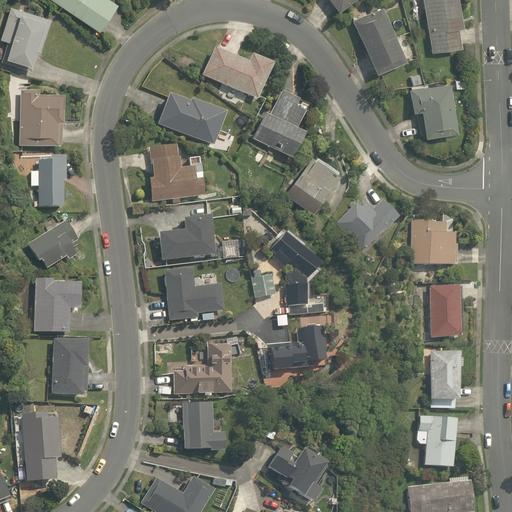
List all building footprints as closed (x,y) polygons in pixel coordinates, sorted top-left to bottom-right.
[(51,0),(98,32),(116,5),(109,0),(51,0)] [(327,0),(337,13),(354,0),(327,0)] [(422,0),(431,54),(459,49),(455,29),(460,28),(455,0),(422,0)] [(1,63),(31,72),(37,53),(39,53),(49,20),(10,8),(0,41),(7,43),(1,63)] [(352,21),(375,75),(404,62),(381,8),(352,21)] [(201,77),(256,101),(271,65),(250,56),(246,63),(213,49),(201,77)] [(455,89),(461,88),(460,79),(453,80),(455,89)] [(420,112),(424,139),(456,134),(448,84),(408,90),(412,113),(420,112)] [(18,147),(56,149),(57,146),(60,146),(62,98),(38,97),(38,92),(20,91),(18,147)] [(252,140),(292,160),(304,135),(295,130),(307,106),(280,93),(271,112),(265,109),(261,117),(263,118),(252,140)] [(156,127),(213,146),(225,113),(189,100),(189,103),(167,95),(156,127)] [(172,200),(172,204),(179,203),(178,199),(203,197),(200,165),(189,166),(189,168),(179,169),(177,145),(148,148),(150,169),(151,169),(152,179),(149,180),(152,203),(172,200)] [(32,208),(63,207),(62,182),(65,182),(64,157),(49,157),(49,161),(37,161),(37,171),(30,171),(30,187),(38,187),(38,201),(32,201),(32,208)] [(291,167),(272,157),(261,176),(280,186),(291,167)] [(284,197),(311,218),(339,181),(335,178),(337,175),(316,160),(314,163),(311,161),(284,197)] [(334,223),(362,251),(396,218),(380,202),(370,211),(363,204),(357,211),(352,206),(334,223)] [(231,207),(231,215),(240,214),(239,206),(231,207)] [(158,234),(161,261),(198,257),(198,259),(203,259),(203,257),(215,255),(210,216),(182,219),(183,231),(158,234)] [(452,245),(452,234),(443,233),(443,224),(428,223),(428,221),(409,222),(408,265),(451,265),(455,266),(455,244),(452,245)] [(40,260),(46,269),(65,258),(67,261),(75,256),(68,246),(76,242),(64,223),(27,245),(37,262),(40,260)] [(284,286),(285,307),(306,306),(304,280),(317,263),(282,235),(269,251),(274,255),(272,258),(284,268),(286,266),(291,270),(291,274),(287,275),(285,278),(285,281),(288,283),(288,286),(284,286)] [(162,271),(168,321),(198,318),(197,313),(223,311),(220,284),(194,287),(192,268),(162,271)] [(250,279),(254,299),(274,295),(271,275),(250,279)] [(33,333),(68,334),(69,310),(78,311),(79,284),(52,283),(52,280),(35,280),(33,333)] [(455,288),(455,286),(427,288),(429,339),(457,338),(457,335),(460,335),(458,288),(455,288)] [(306,314),(322,313),(322,304),(310,305),(310,308),(306,308),(306,314)] [(269,350),(271,371),(312,367),(312,362),(323,361),(322,351),(324,351),(322,327),(296,329),(297,342),(279,343),(280,349),(269,350)] [(86,391),(88,355),(85,355),(86,340),(51,339),(50,395),(81,396),(81,391),(86,391)] [(173,372),(173,395),(229,393),(228,346),(205,347),(206,366),(183,367),(183,372),(173,372)] [(459,368),(459,360),(456,360),(457,353),(428,352),(427,400),(429,400),(429,408),(452,409),(453,401),(455,401),(456,368),(459,368)] [(181,403),(182,449),(207,449),(207,451),(224,451),(224,433),(211,433),(210,403),(181,403)] [(20,415),(25,483),(55,481),(54,459),(59,458),(57,418),(46,419),(46,413),(20,415)] [(424,445),(422,465),(449,467),(453,420),(417,417),(415,440),(418,444),(424,445)] [(257,429),(254,436),(260,439),(263,431),(257,429)] [(277,480),(312,503),(320,490),(311,485),(324,464),(295,446),(289,455),(279,448),(266,468),(279,476),(277,480)] [(0,500),(9,497),(0,476),(0,500)] [(140,504),(152,511),(199,511),(212,490),(191,477),(180,494),(155,479),(140,504)] [(225,481),(212,479),(211,485),(224,487),(225,481)] [(406,488),(408,511),(470,511),(468,481),(406,488)]
